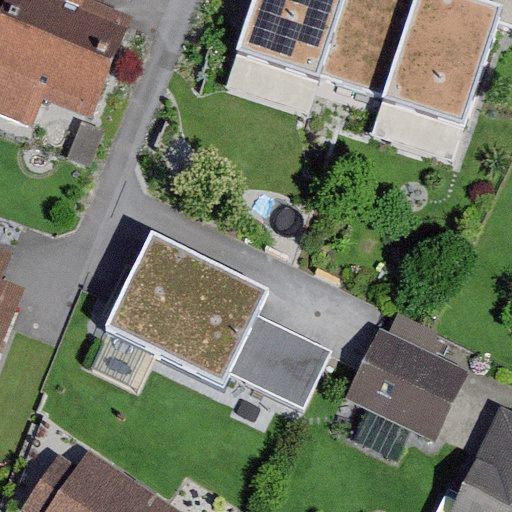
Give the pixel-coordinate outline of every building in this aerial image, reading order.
[(139,0),(25,0),(0,60),(0,106),(81,140),(139,0)] [(470,0),(279,0),(272,39),(457,74),(470,0)] [(158,238),(112,332),(229,389),(235,377),(265,317),(275,295),(158,238)] [(0,356),(27,287),(4,278),(14,253),(0,247),(0,356)] [(265,317),(235,377),(312,415),(341,355),(265,317)] [(469,372),(386,331),(354,398),(437,439),(469,372)] [(511,511),(511,423),(470,511),(511,511)] [(185,511),(93,455),(58,511),(185,511)]
